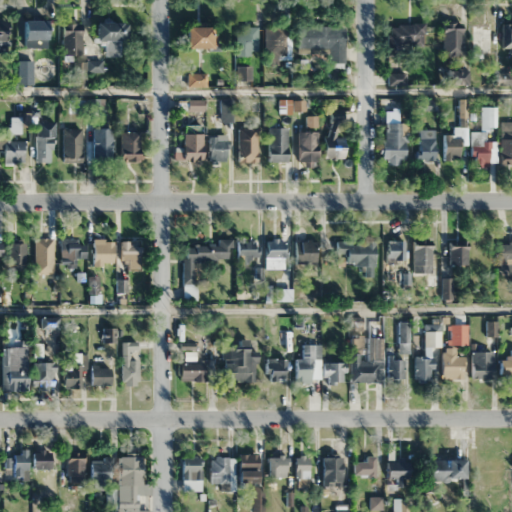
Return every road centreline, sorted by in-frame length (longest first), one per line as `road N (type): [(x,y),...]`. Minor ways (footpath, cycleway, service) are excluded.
road 1 (residential): [(0,424),(511,422)]
road 2 (residential): [(0,206),(511,204)]
road 3 (residential): [(159,0),(161,511)]
road 4 (residential): [(366,0),(366,204)]
